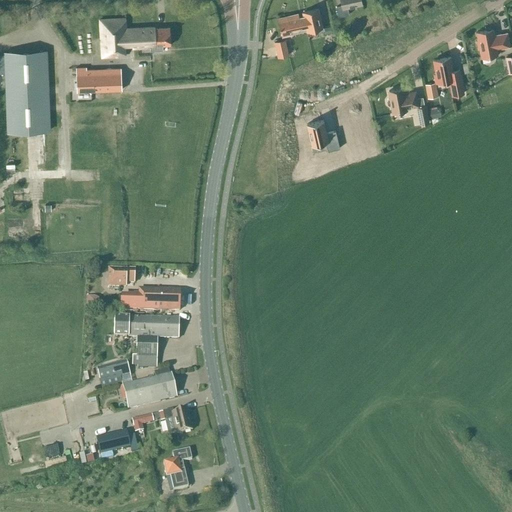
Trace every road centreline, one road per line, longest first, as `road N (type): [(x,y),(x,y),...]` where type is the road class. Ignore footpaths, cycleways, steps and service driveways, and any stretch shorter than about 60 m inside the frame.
road 1 (secondary): [(244,511),(213,372),(206,297),(238,0)]
road 2 (residential): [(387,71),(499,0)]
